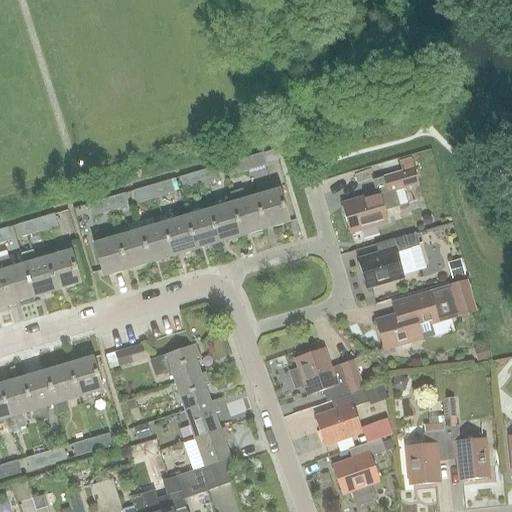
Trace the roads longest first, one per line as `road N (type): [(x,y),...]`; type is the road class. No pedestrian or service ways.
road 1 (residential): [(0,347),(223,279)]
road 2 (residential): [(297,511),(240,335)]
road 3 (residential): [(326,247),(344,303),(240,335)]
